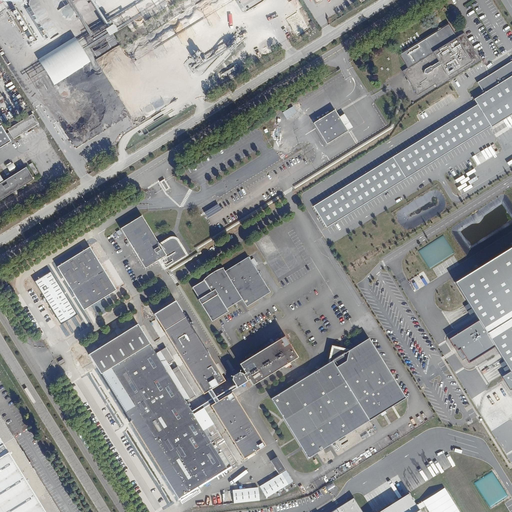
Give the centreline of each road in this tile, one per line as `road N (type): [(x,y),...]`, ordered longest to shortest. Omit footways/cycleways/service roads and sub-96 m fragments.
road 1 (tertiary): [(0,258),(417,0)]
road 2 (tertiary): [(394,0),(0,243)]
road 3 (tertiary): [(125,511),(0,309)]
road 4 (tertiary): [(0,343),(105,511)]
road 5 (unknown): [(279,295),(229,333),(244,351),(290,319)]
road 6 (unknown): [(180,79),(191,94),(265,19),(257,7)]
road 7 (unknown): [(0,398),(69,511)]
road 8 (unknown): [(279,295),(250,249),(193,281)]
